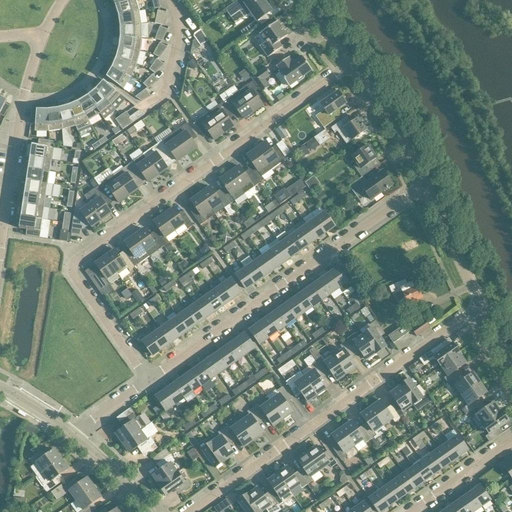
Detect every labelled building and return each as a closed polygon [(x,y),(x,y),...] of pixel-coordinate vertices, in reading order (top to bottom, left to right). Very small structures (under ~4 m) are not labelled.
[(117,13),(118,15),(139,10),(136,0),(128,0),(115,5),(117,13)] [(152,0),(154,9),(161,8),(158,0),(152,0)] [(238,0),(225,9),(230,17),(240,10),(244,17),(251,13),(257,21),(271,11),(267,5),(266,6),(264,3),(265,2),(263,0),(238,0)] [(119,23),(120,26),(141,24),(140,13),(139,10),(118,15),(118,16),(119,23)] [(155,23),(162,25),(167,10),(166,12),(158,10),(155,23)] [(260,46),(268,57),(282,48),(278,42),(287,36),(277,22),(276,23),(275,21),(268,26),(269,27),(260,34),(266,42),(260,46)] [(120,26),(120,37),(142,38),(142,37),(141,27),(141,24),(120,26)] [(155,39),(162,41),(169,28),(169,27),(167,29),(161,27),(160,26),(155,39)] [(200,29),(200,30),(194,34),(194,36),(194,37),(200,46),(208,41),(204,35),(200,29)] [(210,31),(204,35),(208,41),(214,36),(210,31)] [(120,38),(119,47),(140,51),(141,41),(142,38),(120,37),(120,38)] [(153,54),(159,58),(169,45),(168,45),(167,47),(161,43),(159,43),(153,54)] [(117,55),(116,58),(137,65),(137,64),(139,54),(140,51),(119,47),(118,48),(117,55)] [(289,57),(276,66),(280,71),(278,72),(284,80),(288,85),(289,87),(312,71),(301,56),(301,57),(292,63),(289,57)] [(113,65),(112,67),(131,77),(135,67),(137,65),(116,58),(116,59),(113,65)] [(149,69),(155,74),(166,63),(165,62),(164,64),(158,60),(157,59),(156,60),(152,65),(149,69)] [(193,60),(188,63),(193,70),(198,67),(193,60)] [(112,67),(111,68),(106,77),(124,89),(131,77),(112,67)] [(253,81),(261,93),(269,87),(264,80),(271,75),(266,67),(251,78),(253,81)] [(143,84),(148,89),(160,79),(158,80),(153,75),(152,74),(143,84)] [(103,81),(96,89),(111,105),(120,94),(103,81)] [(238,91),(253,112),(263,105),(256,96),(261,93),(253,81),(247,85),(248,85),(239,92),(238,91)] [(253,112),(238,91),(238,92),(234,86),(220,96),(223,102),(232,114),(237,110),(243,119),(245,118),(247,120),(255,115),(253,112)] [(111,105),(96,89),(87,96),(100,114),(108,107),(111,105)] [(144,90),(135,97),(142,102),(153,95),(152,95),(151,96),(145,91),(144,90)] [(339,91),(338,92),(338,91),(337,92),(336,90),(330,94),(331,96),(320,103),(325,110),(316,116),(324,128),(339,117),(335,111),(346,103),(342,98),(344,97),(339,91)] [(0,114),(4,117),(9,106),(5,104),(7,101),(5,100),(0,96),(0,114)] [(88,121),(100,114),(87,96),(78,101),(88,121)] [(78,101),(68,105),(76,126),(78,131),(90,126),(91,125),(88,121),(78,101)] [(227,117),(232,114),(223,102),(218,106),(210,112),(209,112),(224,133),(233,126),(227,117)] [(73,143),(65,129),(76,126),(68,105),(58,108),(62,130),(64,146),(72,148),(73,143)] [(58,108),(47,110),(49,131),(62,130),(58,108)] [(49,131),(47,110),(36,110),(35,131),(48,131),(49,131)] [(130,117),(119,125),(123,130),(145,114),(144,114),(143,115),(140,110),(130,117)] [(115,119),(119,125),(130,117),(126,112),(115,119)] [(214,140),(224,133),(209,112),(199,119),(194,123),(202,135),(207,131),(214,140)] [(347,117),(331,128),(334,133),(337,131),(346,144),(366,130),(358,119),(350,124),(349,123),(350,122),(347,117)] [(134,125),(137,131),(145,126),(142,121),(134,125)] [(172,133),(187,154),(197,147),(190,138),(195,135),(187,123),(181,127),(182,127),(173,134),(172,133)] [(137,130),(134,126),(127,131),(130,135),(137,130)] [(280,127),(276,130),(282,139),(286,136),(280,127)] [(324,131),(314,138),(319,146),(329,139),(324,131)] [(172,133),(157,144),(166,156),(171,152),(177,161),(187,154),(172,133)] [(125,139),(122,134),(112,141),(115,146),(125,139)] [(105,137),(98,141),(101,145),(108,141),(105,137)] [(95,150),(101,145),(98,141),(92,146),(95,150)] [(257,149),(271,170),(272,170),(271,169),(280,163),(281,163),(286,159),(278,148),(273,151),(266,142),(257,149)] [(153,149),(144,156),(158,175),(167,168),(161,159),(166,156),(157,144),(152,147),(153,149)] [(32,145),(30,157),(51,160),(60,161),(62,149),(54,148),(49,147),(38,145),(32,145)] [(305,146),(296,151),(301,160),(310,155),(306,149),(305,146)] [(352,157),(357,163),(353,166),(361,177),(375,167),(371,162),(376,158),(367,146),(352,157)] [(259,184),(264,180),(262,177),(262,176),(271,170),(257,149),(247,156),(256,168),(251,172),(259,184)] [(143,154),(128,165),(136,177),(141,173),(147,182),(148,182),(158,175),(144,156),(143,154)] [(51,160),(30,157),(28,169),(49,172),(51,160)] [(114,175),(113,175),(128,196),(138,189),(132,180),(136,177),(128,165),(123,169),(114,175)] [(229,173),(244,194),(254,187),(259,184),(251,172),(246,175),(239,166),(229,173)] [(49,172),(28,169),(26,181),(48,184),(49,172)] [(362,177),(349,186),(355,195),(363,189),(371,200),(392,185),(391,183),(391,182),(390,179),(387,177),(383,172),(382,171),(366,183),(362,177)] [(221,193),(230,204),(235,200),(243,194),(244,194),(229,173),(220,180),(226,189),(221,193)] [(99,175),(94,179),(95,180),(99,185),(99,186),(107,197),(109,200),(114,197),(116,200),(118,203),(128,196),(113,175),(114,176),(104,183),(99,175)] [(95,180),(90,183),(94,189),(99,185),(95,180)] [(300,180),(295,183),(300,190),(305,187),(300,180)] [(308,180),(305,182),(310,191),(314,188),(308,180)] [(48,184),(26,181),(24,192),(46,196),(52,197),(54,185),(48,184)] [(102,201),(107,197),(99,186),(94,189),(100,198),(90,204),(101,220),(111,213),(102,201)] [(215,215),(215,214),(224,208),(230,204),(221,193),(216,196),(210,187),(200,194),(215,215)] [(285,188),(274,196),(276,200),(280,205),(291,197),(286,190),(285,188)] [(46,196),(24,192),(23,204),(44,208),(46,196)] [(323,193),(316,198),(321,204),(328,200),(323,193)] [(192,214),(200,225),(215,215),(200,194),(190,201),(197,210),(192,214)] [(272,202),(264,208),(268,213),(276,207),(272,202)] [(23,204),(21,216),(36,219),(42,220),(48,221),(50,209),(44,208),(23,204)] [(91,227),(101,220),(90,204),(77,214),(74,214),(72,229),(80,230),(85,226),(84,224),(87,221),(91,227)] [(173,208),(163,215),(175,231),(184,224),(188,229),(193,225),(185,214),(180,217),(173,208)] [(325,212),(316,219),(325,232),(334,226),(325,212)] [(175,231),(163,215),(154,222),(160,231),(155,235),(164,246),(169,243),(165,238),(175,231)] [(36,219),(21,216),(19,228),(27,230),(26,236),(30,236),(40,238),(42,220),(36,219)] [(67,242),(70,219),(64,218),(62,230),(61,230),(59,241),(67,242)] [(243,224),(247,228),(255,222),(252,218),(243,224)] [(317,239),(325,232),(316,219),(307,225),(317,239)] [(307,225),(298,231),(308,245),(317,239),(307,225)] [(158,250),(164,246),(155,235),(150,238),(144,229),(134,236),(149,257),(149,256),(158,250)] [(299,251),(308,245),(298,231),(289,238),(299,251)] [(149,257),(134,236),(124,243),(128,248),(123,252),(126,256),(126,255),(134,267),(149,257)] [(289,238),(280,244),(290,258),(299,251),(289,238)] [(169,243),(164,246),(167,252),(173,248),(169,243)] [(281,264),(290,258),(280,244),(271,250),(281,264)] [(127,267),(129,271),(134,267),(126,255),(126,256),(123,252),(118,255),(115,250),(105,257),(117,274),(127,267)] [(271,250),(262,257),(272,270),(281,264),(271,250)] [(120,278),(117,274),(105,257),(95,264),(100,270),(94,274),(96,277),(91,280),(99,292),(120,278)] [(263,277),(272,270),(262,257),(254,263),(263,277)] [(254,263),(245,269),(255,283),(263,277),(254,263)] [(353,290),(360,285),(349,270),(343,275),(338,268),(329,274),(339,288),(342,292),(351,286),(353,290)] [(246,289),(255,283),(245,269),(236,275),(246,289)] [(137,270),(132,274),(135,279),(140,275),(137,270)] [(183,278),(179,280),(185,290),(194,284),(190,278),(187,274),(183,278)] [(329,274),(320,280),(330,294),(339,288),(329,274)] [(163,279),(158,282),(162,288),(167,284),(163,279)] [(232,299),(241,293),(231,279),(222,285),(232,299)] [(320,280),(312,287),(321,300),(330,294),(320,280)] [(405,298),(398,302),(401,307),(409,303),(410,306),(417,303),(416,301),(422,298),(419,292),(421,291),(416,280),(407,284),(405,280),(398,283),(401,288),(405,298)] [(223,305),(232,299),(222,285),(213,291),(223,305)] [(312,287),(303,293),(312,307),(321,300),(312,287)] [(137,290),(131,294),(139,305),(145,301),(137,290)] [(213,291),(204,298),(214,312),(223,305),(213,291)] [(312,307),(303,293),(294,299),(304,313),(312,307)] [(205,318),(214,312),(204,298),(195,304),(205,318)] [(294,299),(285,305),(295,319),(304,313),(294,299)] [(195,304),(187,310),(196,324),(205,318),(195,304)] [(285,305),(276,312),(286,326),(295,319),(285,305)] [(188,330),(196,324),(187,310),(178,317),(188,330)] [(276,312),(267,318),(277,332),(286,326),(276,312)] [(371,315),(367,317),(371,324),(375,321),(371,315)] [(178,317),(169,323),(179,337),(188,330),(178,317)] [(267,318),(258,324),(268,338),(277,332),(267,318)] [(412,330),(417,337),(430,328),(424,320),(411,329),(412,330)] [(372,328),(363,335),(376,353),(386,347),(378,336),(383,332),(375,321),(371,324),(370,325),(372,328)] [(170,343),(179,337),(169,323),(160,329),(170,343)] [(258,324),(250,331),(259,344),(268,338),(258,324)] [(393,343),(411,331),(405,324),(388,336),(393,343)] [(160,329),(151,336),(161,349),(170,343),(160,329)] [(346,342),(354,353),(359,349),(366,359),(369,357),(369,358),(376,353),(363,335),(358,338),(354,333),(347,338),(348,340),(346,342)] [(245,334),(236,340),(245,354),(254,348),(245,334)] [(152,356),(161,349),(151,336),(142,342),(152,356)] [(236,340),(227,347),(237,361),(245,354),(236,340)] [(343,349),(334,356),(347,374),(353,369),(356,366),(349,356),(354,353),(346,342),(341,346),(343,349)] [(440,345),(420,359),(424,364),(431,359),(437,360),(441,366),(459,353),(453,343),(444,350),(440,345)] [(227,347),(218,353),(228,367),(237,361),(227,347)] [(218,353),(209,359),(219,373),(228,367),(218,353)] [(464,360),(459,353),(441,366),(448,375),(444,378),(448,383),(459,376),(455,371),(465,363),(463,361),(464,360)] [(340,379),(347,374),(334,356),(324,363),(322,359),(316,363),(324,374),(329,370),(336,380),(339,378),(340,379)] [(209,359),(200,366),(210,379),(219,373),(209,359)] [(314,370),(304,377),(317,395),(324,390),(323,390),(326,387),(319,377),(324,374),(316,363),(311,367),(314,370)] [(200,366),(191,372),(201,386),(210,379),(200,366)] [(191,372),(182,378),(192,392),(201,386),(191,372)] [(462,381),(459,376),(448,383),(452,388),(455,386),(462,395),(480,382),(475,376),(473,373),(462,381)] [(295,376),(286,382),(287,384),(295,395),(300,391),(307,401),(310,399),(311,400),(317,395),(304,377),(299,381),(295,376)] [(182,378),(174,385),(183,398),(192,392),(182,378)] [(399,386),(412,404),(422,398),(424,401),(430,397),(422,386),(417,390),(409,379),(399,386)] [(485,389),(480,382),(462,395),(469,405),(465,407),(469,413),(480,405),(476,400),(486,393),(484,390),(485,389)] [(174,385),(165,391),(175,405),(183,398),(174,385)] [(403,411),(412,404),(399,386),(392,391),(393,392),(390,394),(397,404),(392,407),(400,418),(405,415),(403,411)] [(280,394),(270,401),(283,419),(290,415),(289,414),(292,412),(285,402),(290,398),(282,387),(277,391),(280,394)] [(175,405),(165,391),(156,397),(166,411),(175,405)] [(258,404),(253,408),(261,419),(266,415),(273,425),(276,423),(276,424),(283,419),(270,401),(261,408),(258,404)] [(400,418),(392,407),(387,411),(380,401),(377,403),(377,402),(370,407),(383,425),(392,419),(395,422),(400,418)] [(483,410),(480,405),(469,413),(473,418),(476,415),(483,425),(501,412),(496,405),(495,406),(493,403),(483,410)] [(374,432),(383,425),(370,407),(363,412),(364,413),(361,415),(368,425),(363,428),(371,439),(376,435),(374,432)] [(261,419),(253,408),(248,412),(250,415),(241,422),(254,440),(260,436),(260,435),(263,433),(256,423),(261,419)] [(121,444),(140,431),(146,427),(139,417),(137,419),(129,409),(119,416),(122,421),(126,426),(116,433),(118,436),(117,437),(121,444)] [(166,412),(161,416),(165,422),(170,418),(166,412)] [(508,421),(501,412),(483,425),(490,434),(486,437),(490,442),(501,434),(497,429),(508,421)] [(229,425),(224,429),(231,440),(236,436),(243,446),(246,444),(247,445),(254,440),(241,422),(231,429),(229,425)] [(366,443),(371,439),(363,428),(358,432),(351,422),(348,424),(347,423),(341,428),(357,451),(367,445),(366,443)] [(27,423),(23,428),(32,434),(35,428),(27,423)] [(146,427),(140,431),(121,444),(126,450),(127,450),(129,453),(139,445),(147,456),(157,448),(150,437),(152,435),(146,427)] [(334,449),(341,460),(346,456),(349,459),(358,453),(357,451),(341,428),(334,433),(335,433),(332,436),(339,446),(334,449)] [(221,436),(211,443),(224,461),(231,456),(230,456),(233,453),(226,443),(231,440),(224,429),(218,433),(221,436)] [(459,457),(468,450),(458,436),(449,442),(459,457)] [(450,463),(459,457),(449,442),(440,448),(450,463)] [(224,461),(211,443),(202,450),(199,446),(194,450),(202,461),(207,457),(215,468),(224,461)] [(331,467),(336,464),(329,453),(324,456),(317,446),(314,448),(313,448),(306,452),(319,471),(329,464),(331,467)] [(440,448),(431,455),(441,469),(450,463),(440,448)] [(154,479),(159,486),(177,473),(170,463),(174,461),(165,449),(155,457),(163,468),(153,475),(155,478),(154,479)] [(40,452),(30,459),(33,465),(37,462),(43,472),(44,472),(62,459),(57,452),(56,453),(54,450),(47,455),(44,457),(40,452)] [(310,477),(319,471),(306,452),(300,457),(300,458),(297,460),(304,470),(299,474),(307,484),(312,481),(310,477)] [(432,475),(441,469),(431,455),(422,461),(432,475)] [(505,468),(511,477),(511,461),(509,458),(498,465),(502,471),(505,468)] [(43,472),(37,476),(44,486),(47,484),(51,489),(61,481),(58,476),(60,474),(68,469),(66,466),(67,465),(62,459),(44,472),(43,472)] [(422,461),(413,467),(424,482),(432,475),(422,461)] [(284,468),(277,473),(290,491),(299,485),(302,488),(307,484),(299,474),(294,477),(287,467),(284,469),(284,468)] [(415,488),(424,482),(413,467),(404,474),(415,488)] [(184,482),(177,473),(159,486),(165,495),(176,488),(180,493),(191,485),(187,480),(184,482)] [(271,479),(268,481),(273,488),(275,491),(270,495),(278,505),(283,502),(284,503),(294,497),(290,491),(277,473),(270,478),(271,479)] [(404,474),(396,480),(406,494),(415,488),(404,474)] [(70,491),(76,500),(95,487),(90,480),(89,481),(87,478),(77,485),(73,480),(63,488),(61,485),(53,491),(58,499),(70,491)] [(396,480),(387,486),(397,501),(406,494),(396,480)] [(388,507),(397,501),(387,486),(378,492),(388,507)] [(480,486),(471,492),(481,507),(490,500),(480,486)] [(95,487),(76,500),(83,510),(79,511),(90,511),(94,510),(91,505),(100,497),(98,495),(99,494),(95,487)] [(277,511),(281,510),(278,505),(270,495),(265,498),(258,488),(255,490),(254,489),(248,494),(260,511),(261,511),(266,509),(267,511),(277,511)] [(378,492),(369,499),(378,511),(380,511),(388,507),(378,492)] [(471,492),(462,498),(471,511),(473,511),(481,507),(471,492)] [(260,511),(248,494),(238,501),(246,511),(245,511),(260,511)] [(471,511),(462,498),(453,505),(458,511),(471,511)] [(357,511),(370,511),(364,502),(355,509),(357,511)]
